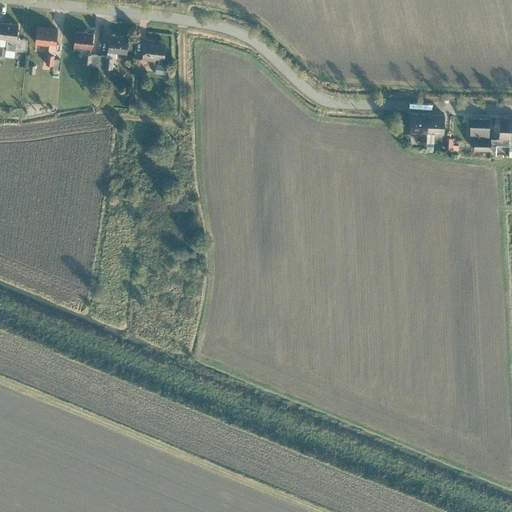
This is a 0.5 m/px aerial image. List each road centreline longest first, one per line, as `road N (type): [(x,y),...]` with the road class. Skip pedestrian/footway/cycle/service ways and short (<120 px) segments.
road 1 (residential): [(511,112),(304,100),(222,33),(9,0)]
road 2 (track): [(0,381),(156,444)]
